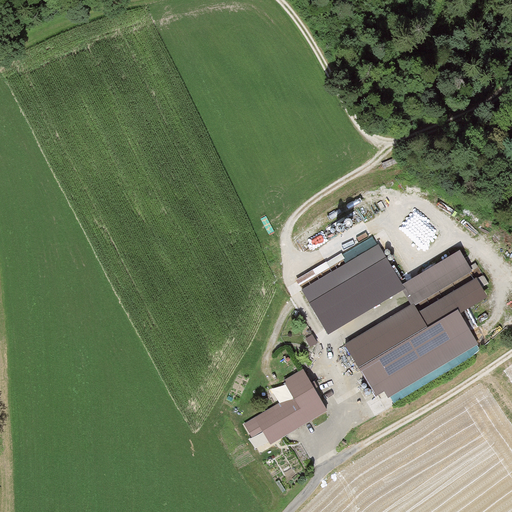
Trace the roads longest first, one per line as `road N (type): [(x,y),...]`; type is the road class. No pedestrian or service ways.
road 1 (track): [(279,0),(370,140),(384,144),(460,120),(511,86)]
road 2 (track): [(384,144),(389,169),(483,255)]
road 3 (track): [(285,511),(326,469),(398,424)]
road 4 (track): [(511,351),(398,424)]
road 5 (track): [(326,469),(315,437),(340,411),(329,353)]
